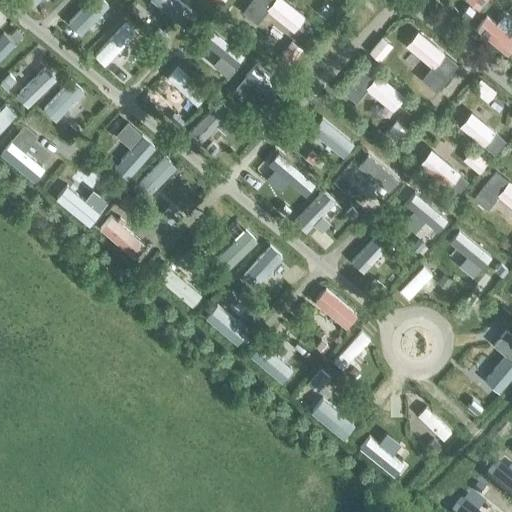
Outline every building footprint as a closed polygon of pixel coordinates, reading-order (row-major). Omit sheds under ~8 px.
[(101,0),(89,0),(72,18),(80,26),(103,2),(101,0)] [(192,11),(178,0),(158,0),(175,13),(171,17),(179,23),(183,18),(184,20),(192,11)] [(284,0),(250,0),(242,11),(256,22),(267,9),(293,29),(304,15),(284,0)] [(484,0),(467,0),(478,8),(484,0)] [(511,48),(511,36),(486,15),(476,28),(508,54),(511,48)] [(125,23),(95,54),(104,64),(134,32),(125,23)] [(243,53),(212,28),(204,37),(219,49),(216,52),(222,57),(224,54),(235,63),(243,53)] [(417,30),(405,44),(431,66),(420,79),(434,90),(457,63),(417,30)] [(279,82),(254,61),(247,70),(272,91),(279,82)] [(364,62),(341,90),(355,101),(366,88),(392,109),(404,95),(364,62)] [(167,77),(196,104),(206,93),(177,66),(167,77)] [(54,117),(77,91),(68,83),(45,109),(54,117)] [(0,129),(16,112),(5,102),(0,107),(0,129)] [(215,106),(190,133),(200,143),(214,129),(219,134),(226,126),(221,122),(226,117),(215,106)] [(471,111),(459,124),(494,153),(505,139),(471,111)] [(102,148),(127,123),(117,114),(93,139),(102,148)] [(317,128),(343,149),(350,141),(324,120),(317,128)] [(145,144),(122,168),(131,176),(153,152),(145,144)] [(429,149),(419,162),(457,193),(467,180),(429,149)] [(13,160),(38,182),(46,172),(21,151),(13,160)] [(356,159),(380,181),(388,173),(364,151),(356,159)] [(270,163),(301,189),(310,178),(279,152),(270,163)] [(171,158),(148,183),(156,190),(179,166),(171,158)] [(511,182),(495,169),(473,197),(487,208),(497,195),(511,207),(511,182)] [(61,194),(87,216),(95,206),(69,185),(61,194)] [(327,189),(296,220),(305,230),(337,199),(327,189)] [(442,214),(414,191),(406,201),(424,215),(421,218),(426,222),(429,219),(434,223),(442,214)] [(227,207),(205,231),(213,239),(236,215),(227,207)] [(111,231),(137,253),(145,243),(119,222),(111,231)] [(246,227),(220,255),(229,263),(255,235),(246,227)] [(381,230),(356,258),(366,267),(380,252),(384,256),(391,249),(386,244),(391,239),(381,230)] [(492,261),(459,233),(449,246),(467,260),(459,269),(472,281),(480,271),(481,272),(492,261)] [(423,264),(400,289),(408,297),(432,273),(423,264)] [(158,276),(184,297),(192,288),(166,266),(158,276)] [(305,304),(334,328),(342,319),(313,294),(305,304)] [(206,316),(232,337),(240,328),(214,306),(206,316)] [(357,333),(332,361),(341,369),(366,341),(357,333)] [(505,358),(484,384),(499,396),(511,380),(511,338),(506,334),(494,349),(505,358)] [(253,355),(279,377),(287,367),(261,345),(253,355)] [(302,395),(330,419),(338,409),(310,385),(302,395)] [(420,417),(441,438),(450,429),(430,408),(420,417)] [(373,455),(404,481),(413,469),(395,454),(397,451),(392,446),(389,449),(382,444),(373,455)] [(511,472),(507,479),(496,470),(485,484),(511,504),(511,472)] [(462,501),(460,499),(450,511),(477,511),(484,502),(470,491),(462,501)]
